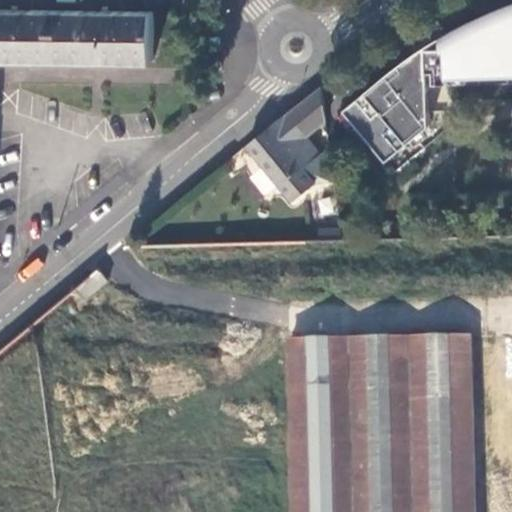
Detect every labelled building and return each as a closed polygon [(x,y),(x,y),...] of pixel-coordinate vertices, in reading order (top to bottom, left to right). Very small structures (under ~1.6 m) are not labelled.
[(417,51),(341,112),(383,163),(425,128),(423,83),(422,75),(429,76),(429,82),(429,87),(443,86),(443,79),(511,75),(511,0),(504,4),(480,15),(457,27),(438,37),(438,50),(417,51)] [(0,56),(7,57),(22,57),(92,58),(107,58),(154,59),(154,11),(121,10),(18,9),(0,8),(0,56)] [(438,37),(417,51),(438,50),(438,37)] [(326,161),(306,136),(324,122),(319,88),(248,145),(287,193),(327,181),(326,161)] [(319,229),(319,240),(340,239),(339,229),(319,229)] [(100,267),(79,285),(88,296),(110,278),(100,267)] [(474,511),(469,338),(288,343),(290,511),(474,511)]
